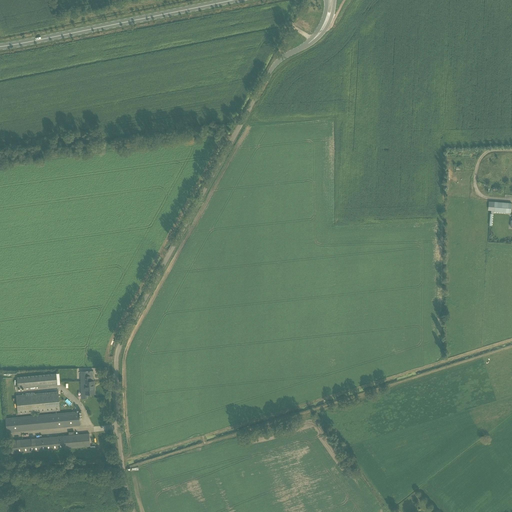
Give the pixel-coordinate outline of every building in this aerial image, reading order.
[(493,212),(510,213),(511,203),(488,202),(488,206),(488,210),(491,211),(491,214),(492,214),(493,212)] [(478,205),(477,215),(488,216),(488,210),(488,206),(478,205)] [(81,371),(81,379),(84,379),(84,386),(81,386),(81,394),(87,394),(90,394),(95,394),(94,381),(93,381),(93,371),(89,371),(88,371),(85,371),(84,371),(81,371)] [(17,377),(18,389),(57,385),(56,373),(17,377)] [(16,395),(18,414),(60,410),(58,391),(16,395)] [(6,419),(7,433),(80,426),(79,411),(6,419)] [(8,443),(9,454),(91,446),(90,434),(14,440),(14,442),(8,443)]
